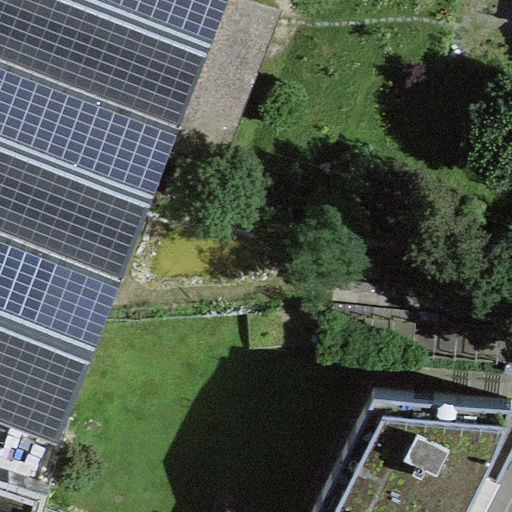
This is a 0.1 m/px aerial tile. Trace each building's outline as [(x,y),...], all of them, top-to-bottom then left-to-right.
[(0,0),(0,398),(57,420),(95,317),(102,299),(165,136),(217,0),(0,0)] [(276,8),(255,0),(217,0),(165,136),(218,156),(276,8)] [(477,511),(511,443),(511,397),(374,384),(309,511),(477,511)] [(43,464),(0,449),(0,511),(26,511),(30,499),(31,497),(43,464)] [(30,499),(26,511),(79,511),(33,497),(31,497),(30,499)]
